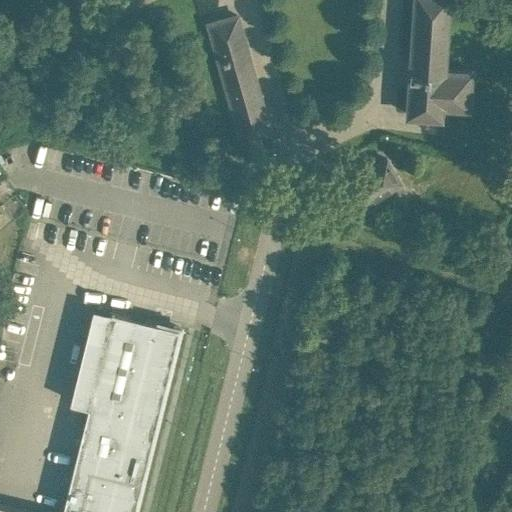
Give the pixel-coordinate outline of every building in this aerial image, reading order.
[(444,68),(448,0),(415,0),(408,112),(441,114),(442,103),(468,105),(471,69),(444,68)] [(248,160),(262,156),(256,133),(270,129),(237,14),(209,21),(248,160)] [(397,198),(407,191),(387,157),(350,178),(363,201),(390,186),(397,198)] [(482,203),(494,205),(500,178),(489,175),(482,203)] [(0,511),(132,511),(165,382),(80,361),(70,399),(89,403),(61,511),(46,511),(0,500),(0,511)]
